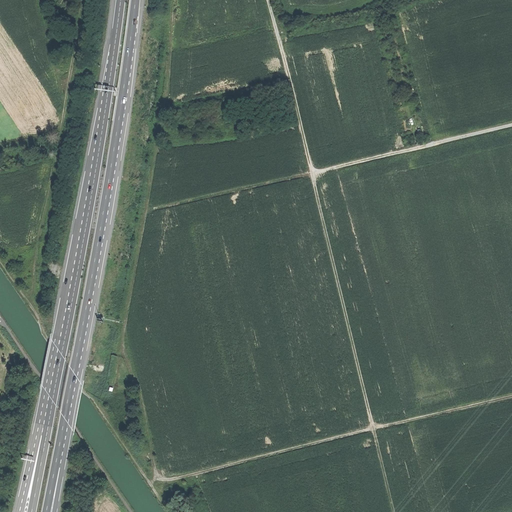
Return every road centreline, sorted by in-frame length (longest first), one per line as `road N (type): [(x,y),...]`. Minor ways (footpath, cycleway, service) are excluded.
road 1 (track): [(172,0),(166,89),(123,331),(157,477),(170,481),(373,429)]
road 2 (track): [(393,511),(267,0)]
road 3 (motorway): [(65,418),(135,0)]
road 4 (motorway): [(120,0),(50,409)]
road 5 (track): [(31,306),(81,0)]
road 6 (track): [(169,511),(0,259)]
road 7 (track): [(311,173),(511,125)]
road 8 (track): [(311,173),(146,210)]
road 9 (track): [(511,396),(373,429)]
